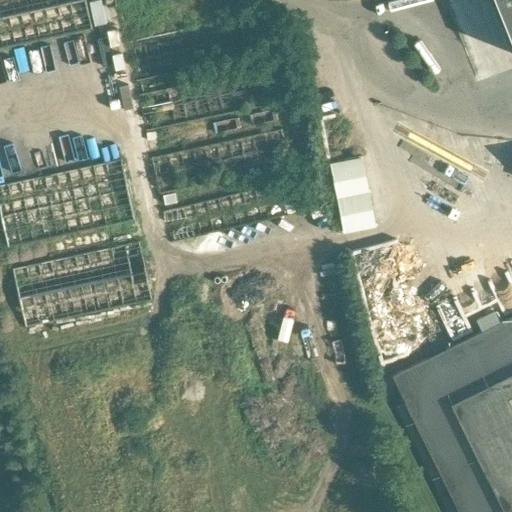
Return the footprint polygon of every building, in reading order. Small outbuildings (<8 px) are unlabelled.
[(0,0),(0,48),(93,28),(86,0),(0,0)] [(511,0),(497,0),(511,35),(511,0)] [(122,159),(102,163),(0,185),(0,210),(8,247),(135,219),(122,159)] [(140,241),(120,245),(13,269),(26,327),(153,299),(140,241)] [(495,309),(476,319),(482,330),(500,321),(495,309)] [(393,374),(402,392),(406,401),(397,406),(449,511),(511,511),(511,315),(500,321),(482,330),(393,374)]
